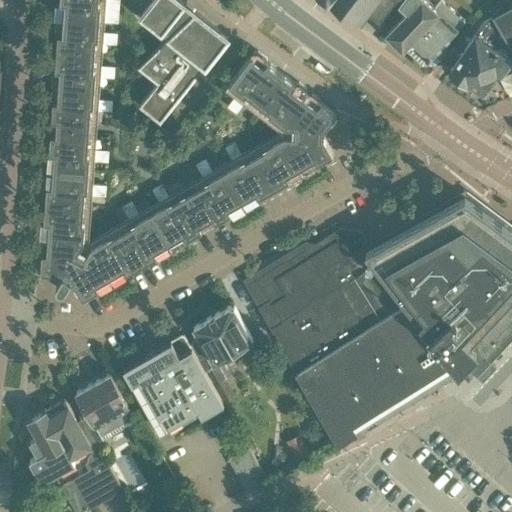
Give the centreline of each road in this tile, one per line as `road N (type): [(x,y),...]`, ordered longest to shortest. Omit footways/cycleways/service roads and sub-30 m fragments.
road 1 (residential): [(3,319),(106,323),(369,173),(456,140)]
road 2 (residential): [(20,0),(3,319)]
road 3 (primary): [(456,140),(268,0)]
